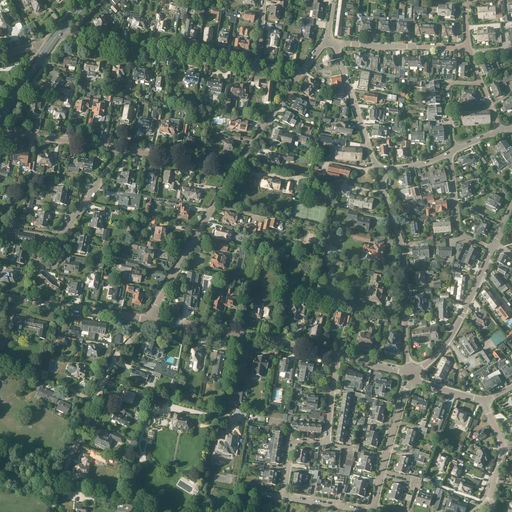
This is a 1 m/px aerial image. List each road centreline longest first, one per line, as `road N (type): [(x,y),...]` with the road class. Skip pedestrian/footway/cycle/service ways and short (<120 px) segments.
road 1 (residential): [(257,67),(71,37),(62,29)]
road 2 (residential): [(409,372),(401,245),(381,184)]
road 3 (residential): [(283,497),(293,442),(325,442),(335,355)]
road 4 (residential): [(148,319),(232,169)]
road 5 (track): [(55,496),(126,345)]
road 6 (residential): [(0,297),(148,319)]
road 7 (residential): [(413,372),(461,318),(492,249)]
road 8 (residential): [(165,404),(219,414),(237,333)]
road 9 (residential): [(372,509),(414,380)]
road 10 (residential): [(336,44),(467,47)]
road 11 (residential): [(48,257),(119,150)]
road 12 (residential): [(374,165),(336,44)]
road 13 (residential): [(119,150),(0,130)]
